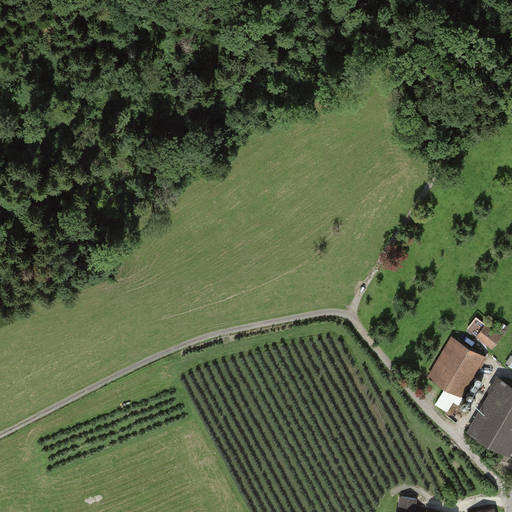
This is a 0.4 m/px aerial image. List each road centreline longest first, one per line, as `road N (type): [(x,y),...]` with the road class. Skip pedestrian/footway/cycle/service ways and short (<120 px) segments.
road 1 (track): [(511,493),(343,313),(220,333),(0,435)]
road 2 (track): [(354,317),(452,158)]
